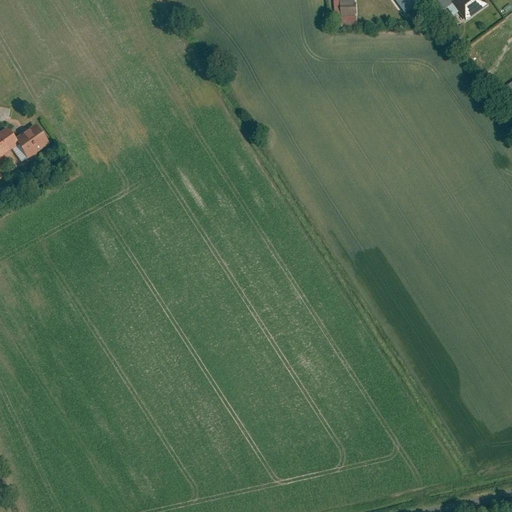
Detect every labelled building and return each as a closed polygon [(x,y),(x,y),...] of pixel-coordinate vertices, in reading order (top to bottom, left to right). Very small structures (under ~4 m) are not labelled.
[(354,0),(339,0),(339,1),(341,17),(353,16),(356,15),(354,0)] [(414,0),(393,0),(404,14),(418,4),(414,0)] [(436,0),(444,10),(452,4),(457,0),(436,0)] [(457,0),(452,4),(465,21),(488,5),(483,0),(457,0)] [(353,16),(341,17),(342,28),(354,27),(353,16)] [(25,157),(46,142),(35,126),(13,141),(21,152),(25,157)] [(5,129),(0,132),(0,166),(21,152),(13,141),(5,129)]
